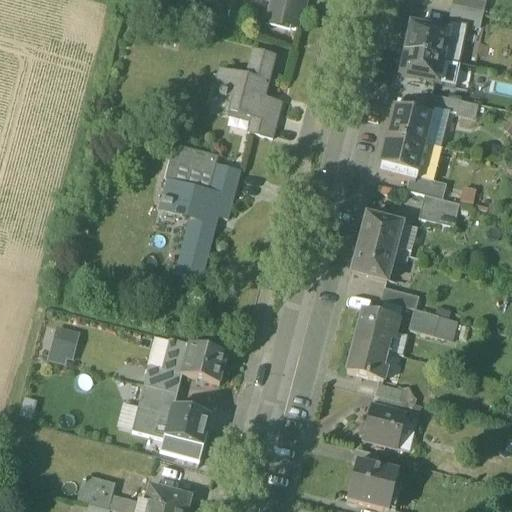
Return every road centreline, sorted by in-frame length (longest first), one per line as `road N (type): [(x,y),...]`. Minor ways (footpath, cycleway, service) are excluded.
road 1 (residential): [(376,0),(247,511)]
road 2 (track): [(0,448),(117,0)]
